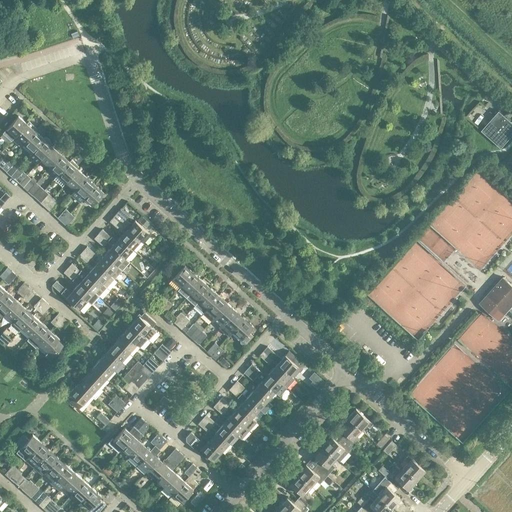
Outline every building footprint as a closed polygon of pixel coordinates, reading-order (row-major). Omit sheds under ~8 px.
[(511,135),(511,122),(499,111),(481,130),(501,148),(511,135)] [(6,128),(15,136),(26,123),(18,115),(6,128)] [(26,123),(15,136),(23,144),(35,131),(26,123)] [(35,131),(23,144),(32,151),(43,138),(35,131)] [(43,138),(32,151),(41,159),(52,146),(43,138)] [(52,146),(41,159),(49,167),(61,154),(52,146)] [(61,154),(49,167),(58,174),(69,161),(61,154)] [(69,161),(58,174),(66,182),(78,169),(69,161)] [(10,176),(18,167),(14,163),(6,172),(10,176)] [(10,176),(15,180),(23,171),(18,167),(10,176)] [(78,169),(66,182),(75,189),(86,177),(78,169)] [(29,180),(26,177),(19,184),(27,191),(35,182),(31,178),(29,180)] [(86,177),(75,189),(71,194),(79,202),(83,197),(95,184),(86,177)] [(35,182),(27,191),(32,195),(40,187),(35,182)] [(95,184),(83,197),(92,205),(104,192),(95,184)] [(45,206),(52,197),(48,193),(40,202),(45,206)] [(45,206),(49,210),(57,202),(52,197),(45,206)] [(62,221),(70,212),(65,208),(57,217),(62,221)] [(62,221),(66,225),(74,217),(70,212),(62,221)] [(131,225),(117,212),(113,217),(140,241),(148,232),(135,220),(131,225)] [(146,228),(150,223),(141,215),(137,219),(146,228)] [(140,241),(113,217),(109,221),(123,234),(120,238),(133,249),(140,241)] [(133,249),(120,238),(117,241),(111,236),(110,237),(102,229),(98,234),(107,242),(112,246),(125,258),(133,249)] [(107,242),(98,234),(94,238),(103,246),(107,242)] [(83,251),(92,259),(96,255),(87,246),(83,251)] [(125,258),(112,246),(104,255),(122,270),(129,261),(125,258)] [(83,251),(79,256),(88,264),(92,259),(83,251)] [(122,270),(104,255),(97,263),(114,279),(122,270)] [(68,268),(77,276),(81,272),(72,263),(68,268)] [(114,279),(97,263),(89,272),(106,287),(114,279)] [(185,265),(180,270),(176,266),(173,266),(169,270),(169,274),(181,285),(177,290),(178,290),(194,273),(185,265)] [(0,276),(4,279),(12,270),(7,266),(0,274),(0,276)] [(68,268),(64,273),(73,281),(77,276),(68,268)] [(8,283),(16,274),(12,270),(4,279),(8,283)] [(106,287),(89,272),(82,280),(99,296),(106,287)] [(194,273),(178,290),(186,298),(202,280),(194,273)] [(511,305),(511,284),(509,282),(503,277),(480,303),(493,314),(498,308),(505,314),(511,305)] [(99,296),(82,280),(74,289),(87,300),(91,304),(99,296)] [(202,280),(186,298),(195,306),(211,288),(202,280)] [(56,281),(52,285),(61,294),(65,289),(56,281)] [(21,295),(29,286),(24,282),(16,291),(21,295)] [(25,299),(33,290),(29,286),(21,295),(25,299)] [(211,288),(195,306),(203,313),(219,295),(211,288)] [(87,300),(74,289),(66,298),(79,309),(87,300)] [(8,292),(0,300),(0,308),(5,313),(16,299),(8,292)] [(219,295),(203,313),(211,321),(216,316),(227,303),(219,295)] [(118,296),(111,305),(116,309),(123,300),(118,296)] [(38,310),(46,301),(41,297),(33,306),(38,310)] [(160,309),(168,301),(163,297),(156,305),(160,309)] [(16,299),(5,313),(13,320),(25,307),(16,299)] [(42,314),(50,305),(46,301),(38,310),(42,314)] [(160,309),(165,314),(172,305),(168,301),(160,309)] [(227,303),(216,316),(224,323),(236,310),(227,303)] [(25,307),(13,320),(22,328),(33,315),(25,307)] [(236,310),(224,323),(220,328),(229,335),(233,331),(244,318),(236,310)] [(55,325),(63,316),(58,312),(50,321),(55,325)] [(180,312),(173,321),(177,325),(185,316),(180,312)] [(33,315),(22,328),(30,335),(42,322),(33,315)] [(59,329),(67,320),(63,316),(55,325),(59,329)] [(139,316),(131,324),(144,336),(149,340),(157,331),(139,316)] [(185,316),(177,325),(182,329),(189,320),(185,316)] [(244,318),(233,331),(241,338),(240,340),(240,342),(242,344),(244,344),(246,343),(253,335),(248,331),(253,326),(244,318)] [(42,322),(30,335),(39,343),(50,330),(42,322)] [(193,323),(185,332),(194,340),(202,331),(193,323)] [(144,336),(131,324),(124,333),(137,344),(144,336)] [(3,330),(0,334),(0,340),(6,345),(12,337),(3,330)] [(50,330),(39,343),(36,346),(50,358),(63,344),(58,339),(59,338),(50,330)] [(202,331),(194,340),(198,344),(206,335),(202,331)] [(137,344),(124,333),(116,341),(129,353),(137,344)] [(172,337),(166,343),(171,347),(177,341),(172,337)] [(129,353),(116,341),(108,350),(121,361),(129,353)] [(211,355),(219,347),(214,343),(207,351),(211,355)] [(158,348),(167,356),(171,352),(162,344),(158,348)] [(211,355),(215,359),(223,350),(219,347),(211,355)] [(288,351),(281,359),(267,347),(263,351),(293,377),(303,366),(295,358),(295,357),(288,351)] [(154,353),(163,361),(167,356),(158,348),(154,353)] [(121,361),(108,350),(101,358),(114,370),(121,361)] [(293,377),(263,351),(259,356),(273,368),(269,372),(282,383),(287,387),(294,379),(293,377)] [(114,370),(101,358),(93,367),(106,378),(114,370)] [(143,365),(152,373),(156,369),(147,361),(143,365)] [(248,368),(257,376),(260,372),(252,364),(248,368)] [(139,370),(148,378),(152,373),(143,365),(139,370)] [(106,378),(93,367),(85,375),(98,387),(106,378)] [(248,368),(244,373),(253,381),(257,376),(248,368)] [(282,383),(269,372),(262,380),(275,392),(282,383)] [(98,387),(85,375),(78,384),(91,395),(98,387)] [(401,386),(405,381),(400,377),(396,381),(401,386)] [(127,382),(136,390),(140,386),(131,378),(127,382)] [(275,392),(262,380),(254,389),(267,400),(275,392)] [(233,385),(242,393),(245,389),(237,381),(233,385)] [(123,387),(132,395),(136,390),(127,382),(123,387)] [(91,395),(78,384),(70,392),(74,396),(69,400),(79,408),(83,404),(91,395)] [(233,385),(229,390),(237,398),(242,393),(233,385)] [(267,400),(254,389),(246,397),(259,409),(267,400)] [(259,409),(246,397),(242,393),(237,398),(242,402),(239,406),(252,417),(259,409)] [(112,399),(121,407),(125,403),(116,395),(112,399)] [(164,396),(161,399),(159,402),(165,407),(170,401),(164,396)] [(217,402),(226,410),(231,405),(222,398),(217,402)] [(108,404),(117,412),(121,407),(112,399),(108,404)] [(217,402),(214,407),(222,414),(226,410),(217,402)] [(252,417),(239,406),(231,414),(244,426),(252,417)] [(355,408),(347,418),(361,430),(366,424),(370,428),(373,424),(355,408)] [(105,425),(109,421),(100,412),(96,417),(105,425)] [(244,426),(231,414),(223,423),(236,435),(244,426)] [(236,435),(223,423),(220,427),(206,415),(202,419),(211,427),(216,431),(216,432),(229,443),(236,435)] [(125,427),(114,439),(112,437),(108,442),(118,452),(122,448),(133,435),(137,430),(138,430),(146,422),(142,418),(129,431),(125,427)] [(361,430),(347,418),(339,427),(345,433),(341,437),(352,447),(353,449),(356,445),(355,444),(360,438),(356,435),(361,430)] [(211,427),(202,419),(198,424),(207,432),(211,427)] [(146,422),(138,430),(142,434),(150,425),(146,422)] [(229,443),(216,432),(208,440),(221,452),(229,443)] [(154,446),(163,437),(158,433),(150,442),(154,446)] [(221,452),(208,440),(204,445),(190,433),(186,437),(186,441),(198,452),(201,449),(213,460),(221,452)] [(33,434),(29,438),(24,434),(17,441),(22,446),(16,452),(25,460),(30,455),(41,442),(33,434)] [(381,448),(389,438),(385,434),(376,443),(381,448)] [(142,443),(133,435),(122,448),(130,456),(142,443)] [(330,436),(322,445),(336,458),(339,461),(352,447),(341,437),(337,442),(330,436)] [(159,450),(167,441),(163,437),(154,446),(159,450)] [(392,440),(383,450),(388,454),(396,444),(392,440)] [(41,442),(30,455),(25,460),(34,468),(38,462),(50,449),(41,442)] [(150,450),(142,443),(130,456),(139,463),(150,450)] [(336,458),(322,445),(313,455),(320,461),(316,465),(327,475),(331,478),(334,475),(330,472),(335,466),(331,463),(336,458)] [(163,462),(159,458),(147,471),(156,479),(180,452),(175,448),(168,457),(163,462)] [(50,449),(38,462),(34,468),(42,475),(47,470),(58,457),(50,449)] [(159,458),(150,450),(139,463),(147,471),(159,458)] [(180,452),(156,479),(164,486),(176,473),(172,470),(176,464),(184,456),(180,452)] [(408,462),(403,467),(417,480),(425,470),(407,455),(404,459),(408,462)] [(58,457),(47,470),(42,475),(51,483),(55,478),(67,465),(58,457)] [(184,481),(176,473),(164,486),(173,494),(197,467),(193,464),(184,473),(188,476),(184,481)] [(305,464),(297,473),(311,486),(316,480),(320,483),(327,475),(316,465),(312,470),(305,464)] [(382,464),(378,469),(387,476),(391,471),(382,464)] [(9,477),(17,469),(13,465),(5,473),(9,477)] [(67,465),(55,478),(51,483),(59,490),(64,485),(75,472),(67,465)] [(197,467),(173,494),(182,502),(198,483),(194,480),(201,471),(197,467)] [(394,469),(386,478),(398,488),(402,483),(408,489),(417,480),(403,467),(398,473),(394,469)] [(9,477),(14,481),(22,472),(17,469),(9,477)] [(75,472),(64,485),(72,493),(84,480),(75,472)] [(311,486),(297,473),(289,482),(301,493),(297,498),(306,505),(313,497),(306,491),(311,486)] [(383,490),(378,495),(392,508),(400,498),(394,493),(398,488),(386,478),(379,486),(383,490)] [(26,493),(34,484),(30,480),(22,489),(26,493)] [(84,480),(72,493),(81,500),(92,487),(84,480)] [(26,493),(30,496),(38,487),(34,484),(26,493)] [(35,498),(43,490),(40,487),(33,495),(35,498)] [(92,487),(81,500),(89,508),(86,511),(87,511),(97,511),(105,504),(99,498),(101,495),(92,487)] [(43,508),(51,499),(47,495),(39,504),(43,508)] [(369,497),(366,501),(361,496),(358,500),(354,496),(353,498),(362,506),(368,511),(376,511),(377,511),(387,511),(392,508),(378,495),(373,501),(369,497)] [(286,496),(278,506),(284,511),(304,511),(308,508),(306,505),(297,498),(293,502),(286,496)] [(43,508),(47,511),(56,503),(51,499),(43,508)]
